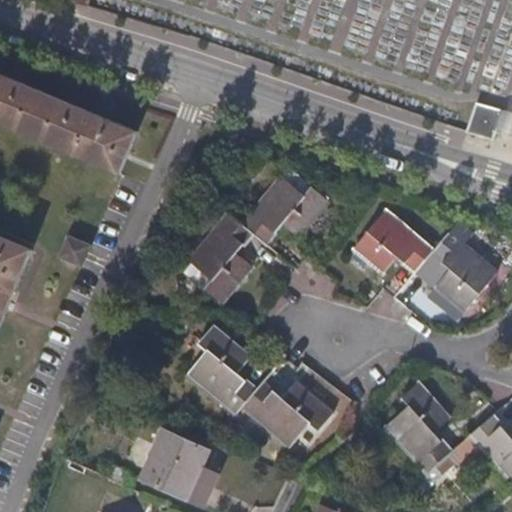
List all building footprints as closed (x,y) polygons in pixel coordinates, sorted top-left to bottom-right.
[(0,73),(0,124),(32,138),(50,95),(0,73)] [(50,95),(32,138),(124,176),(142,133),(50,95)] [(477,104),(468,133),(496,140),(504,112),(477,104)] [(278,179),(237,229),(247,237),(262,248),(280,229),(295,242),(325,206),(308,191),(300,199),(278,179)] [(393,258),(410,274),(425,255),(427,252),(381,214),(350,250),(352,252),(345,261),(358,272),(366,263),(379,274),(393,258)] [(237,229),(223,219),(183,265),(206,285),(199,293),(216,308),(250,267),(239,258),(234,263),(229,259),(234,253),(247,237),(237,229)] [(489,275),(441,236),(427,252),(425,255),(443,272),(431,286),(459,311),(489,275)] [(0,239),(0,336),(34,253),(0,239)] [(71,240),(64,257),(85,267),(92,249),(71,240)] [(234,263),(239,258),(234,253),(229,259),(234,263)] [(187,377),(234,418),(241,410),(255,394),(235,377),(249,361),(212,330),(197,347),(205,356),(187,377)] [(281,403),(261,386),(255,394),(241,410),(287,450),(307,425),(314,433),(329,416),(294,388),(281,403)] [(381,426),(424,475),(447,454),(430,434),(446,421),(414,386),(397,399),(404,407),(381,426)] [(511,428),(504,435),(489,417),(468,436),(510,482),(511,480),(511,428)] [(139,476),(185,497),(198,467),(206,448),(160,428),(139,476)] [(198,467),(185,497),(193,501),(206,471),(198,467)]
